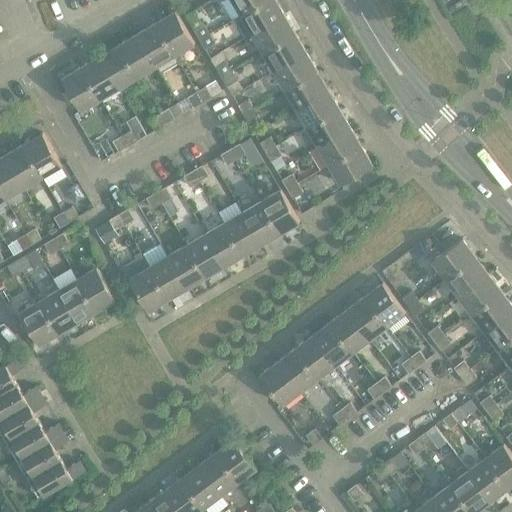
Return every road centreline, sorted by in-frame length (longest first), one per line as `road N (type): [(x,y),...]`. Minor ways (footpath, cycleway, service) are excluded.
road 1 (residential): [(511,262),(367,96),(305,0)]
road 2 (residential): [(232,103),(99,180),(31,61)]
road 3 (tertiary): [(511,205),(448,137),(357,0)]
road 4 (residential): [(324,485),(461,382)]
road 5 (residential): [(237,371),(324,485)]
